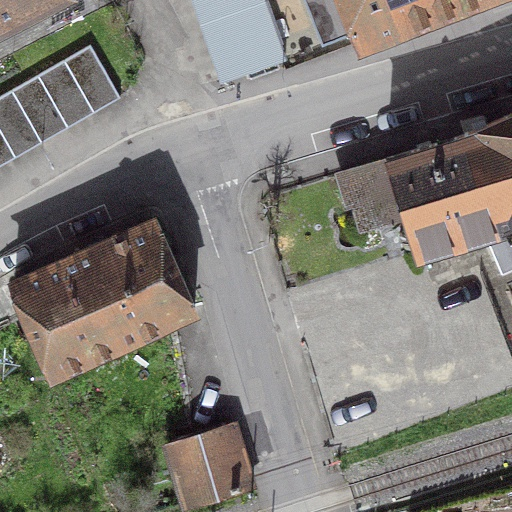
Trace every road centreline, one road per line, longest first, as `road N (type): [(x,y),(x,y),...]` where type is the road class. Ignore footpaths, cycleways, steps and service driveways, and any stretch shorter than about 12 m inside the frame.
road 1 (residential): [(303,511),(187,145)]
road 2 (residential): [(511,54),(187,145)]
road 3 (residential): [(187,145),(0,246)]
